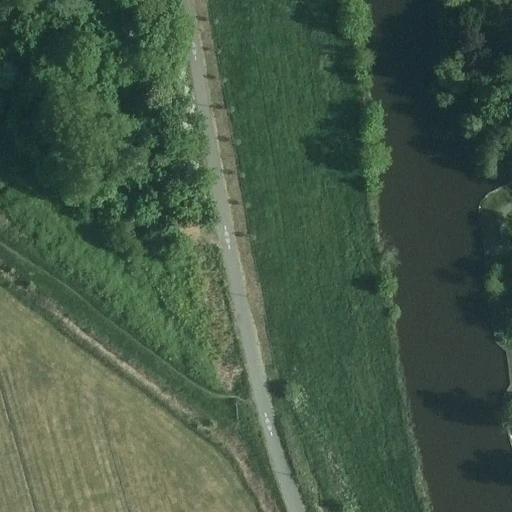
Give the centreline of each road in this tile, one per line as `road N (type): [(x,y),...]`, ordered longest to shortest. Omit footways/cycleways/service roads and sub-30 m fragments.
road 1 (unclassified): [(301,511),(259,380),(183,0)]
road 2 (track): [(273,438),(0,237)]
